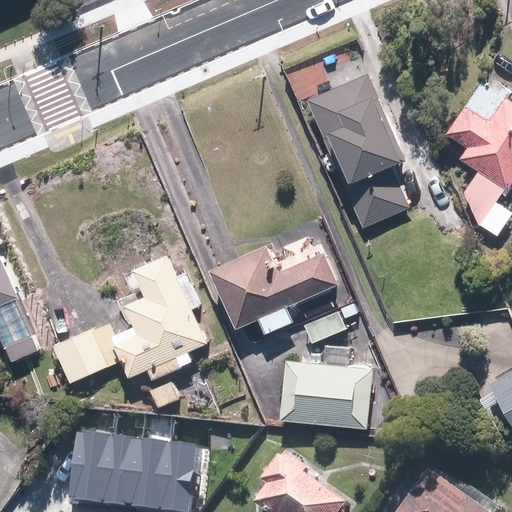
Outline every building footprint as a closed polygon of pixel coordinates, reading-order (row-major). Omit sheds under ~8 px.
[(397,163),(414,156),(385,84),(380,86),(374,70),(316,93),(369,226),(415,207),(397,163)] [(485,166),(470,188),(483,221),(499,232),(511,213),(511,88),(492,75),(457,127),(478,142),(469,155),(485,166)] [(51,348),(6,237),(0,239),(0,322),(1,322),(17,362),(51,348)] [(295,302),(347,280),(333,247),(290,266),(278,240),(220,265),(245,324),(265,315),(274,337),(305,324),(295,302)] [(179,249),(121,272),(132,300),(120,305),(124,316),(61,341),(77,380),(84,377),(132,358),(137,373),(154,366),(158,375),(201,358),(197,349),(216,341),(201,304),(208,301),(198,274),(190,277),(179,249)] [(344,307),(311,321),(319,340),(352,326),(344,307)] [(377,365),(354,363),(356,344),(332,342),(330,362),(290,359),(286,415),(373,422),(377,365)] [(511,392),(511,369),(502,376),(511,392)] [(178,374),(156,385),(165,405),(188,395),(178,374)] [(111,437),(79,433),(70,504),(103,508),(111,437)] [(111,437),(103,508),(128,511),(136,440),(111,437)] [(136,440),(128,511),(137,511),(159,511),(168,443),(136,440)] [(168,443),(159,511),(188,511),(196,447),(168,443)] [(261,500),(275,511),(343,511),(353,500),(289,448),(269,473),(277,480),(261,500)] [(496,511),(436,468),(404,511),(496,511)]
